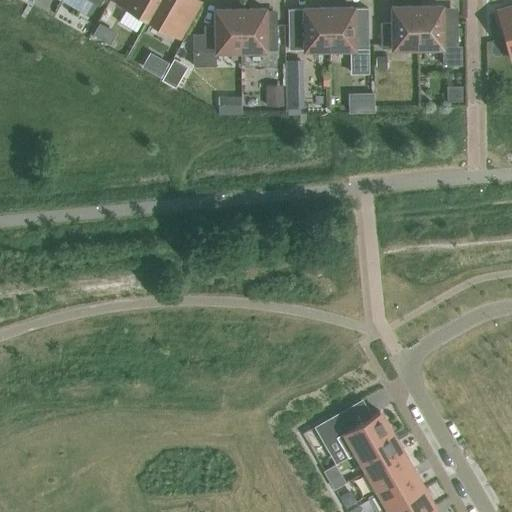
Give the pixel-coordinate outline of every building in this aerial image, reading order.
[(147,19),(158,0),(115,0),(115,1),(147,19)] [(198,0),(158,0),(147,19),(179,38),(200,1),(198,0)] [(417,48),(417,6),(392,7),(392,23),(381,23),(381,48),(392,48),(417,48)] [(442,6),(417,6),(417,48),(442,47),(458,47),(457,22),(442,22),(442,6)] [(511,59),(511,6),(497,11),(511,60),(511,59)] [(304,50),(329,49),(328,7),(303,8),(303,9),(288,9),(289,49),(304,49),(304,50)] [(328,7),(329,49),(350,49),(350,74),(369,73),(368,48),(368,8),(353,8),(353,7),(328,7)] [(240,9),(241,50),(266,50),(277,49),(277,24),(265,25),(265,8),(240,9)] [(216,51),(241,50),(240,9),(215,9),(215,26),(204,26),(204,34),(193,34),(193,51),(195,51),(195,67),(216,67),(216,51)] [(111,31),(100,25),(93,38),(104,44),(111,31)] [(348,409),(337,416),(346,430),(356,424),(348,409)] [(379,411),(336,436),(348,457),(356,452),(391,432),(379,411)] [(402,450),(391,432),(356,452),(366,470),(367,470),(402,450)] [(366,470),(362,472),(374,492),(378,490),(377,489),(412,469),(402,450),(367,470),(366,470)] [(423,488),(412,469),(377,489),(378,490),(388,507),(388,508),(423,488)] [(342,473),(331,479),(336,489),(348,482),(342,473)] [(388,507),(380,511),(379,511),(424,511),(434,506),(423,488),(388,508),(388,507)]
